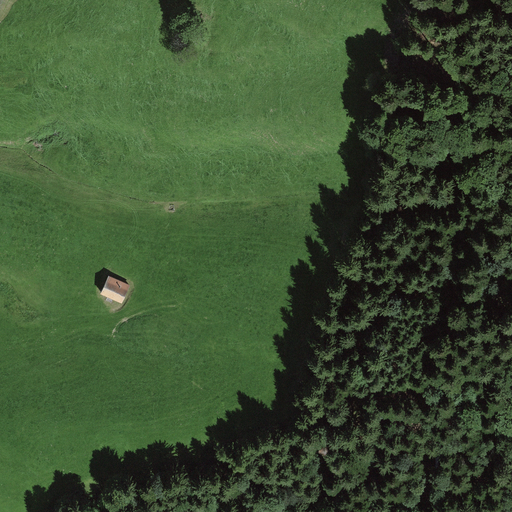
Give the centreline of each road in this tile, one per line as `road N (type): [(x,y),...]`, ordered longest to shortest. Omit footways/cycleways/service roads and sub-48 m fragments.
road 1 (track): [(125,511),(337,456),(461,394),(511,343)]
road 2 (track): [(511,466),(486,492),(396,511)]
